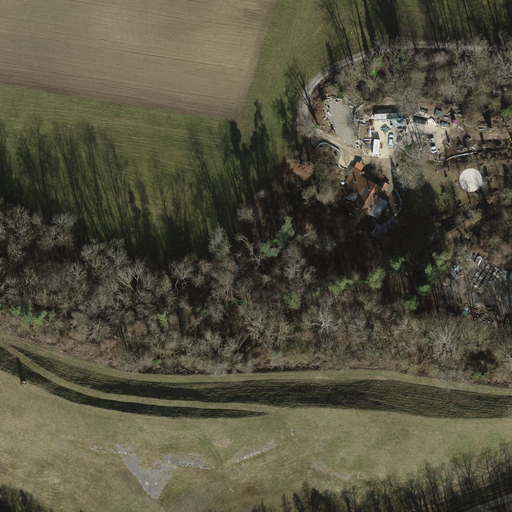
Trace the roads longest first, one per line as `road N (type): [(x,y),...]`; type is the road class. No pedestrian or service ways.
road 1 (residential): [(511,39),(478,48),(401,41),(313,83),(305,123),(396,171)]
road 2 (track): [(511,200),(412,266),(409,281)]
